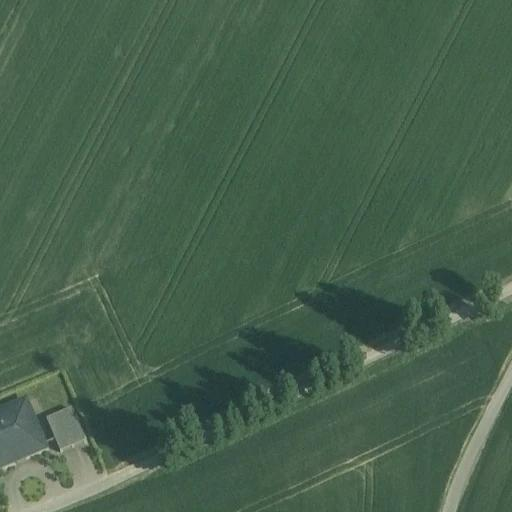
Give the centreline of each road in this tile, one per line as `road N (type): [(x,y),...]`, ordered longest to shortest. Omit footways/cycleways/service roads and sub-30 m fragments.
road 1 (track): [(17,511),(511,291)]
road 2 (track): [(451,511),(475,441),(511,371)]
